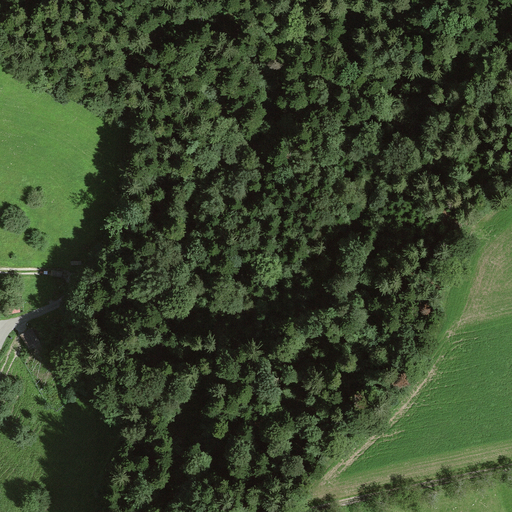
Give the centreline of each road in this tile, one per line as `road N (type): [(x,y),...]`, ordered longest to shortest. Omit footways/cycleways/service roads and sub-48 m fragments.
road 1 (track): [(0,340),(13,322),(64,298),(92,272),(113,190),(143,180),(158,195),(160,217),(124,290),(101,511)]
road 2 (track): [(511,209),(481,234),(423,371),(292,511)]
